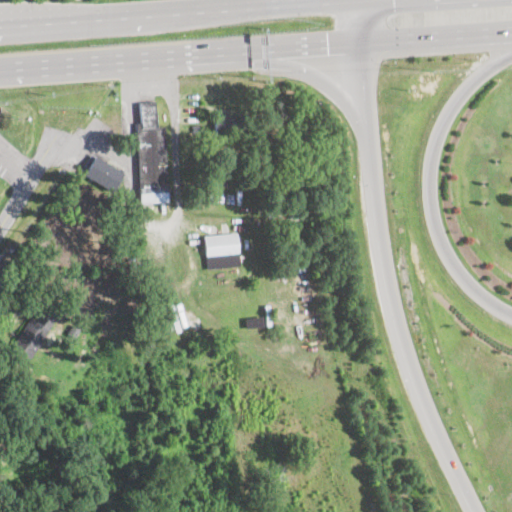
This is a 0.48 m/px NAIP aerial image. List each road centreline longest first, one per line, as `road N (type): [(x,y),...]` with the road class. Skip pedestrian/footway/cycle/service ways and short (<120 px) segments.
road 1 (motorway): [(399,0),(379,11),(367,38),(380,243),(405,349),(474,511)]
road 2 (primary): [(0,67),(511,30)]
road 3 (primary): [(387,0),(0,26)]
road 4 (motorway): [(511,314),(459,270),(432,206),(444,124),(483,70),(511,54)]
road 5 (motorway): [(231,49),(300,65),(336,90),(370,141)]
